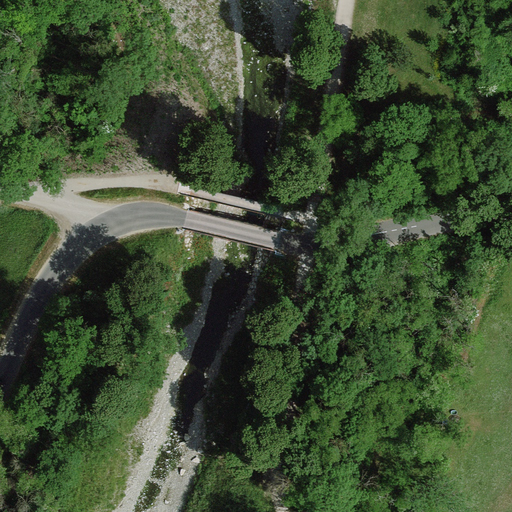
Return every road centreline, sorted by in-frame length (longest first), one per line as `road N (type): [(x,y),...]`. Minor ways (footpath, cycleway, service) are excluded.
road 1 (tertiary): [(511,208),(308,244),(165,216),(110,224),(55,272),(0,384)]
road 2 (track): [(308,244),(345,0)]
